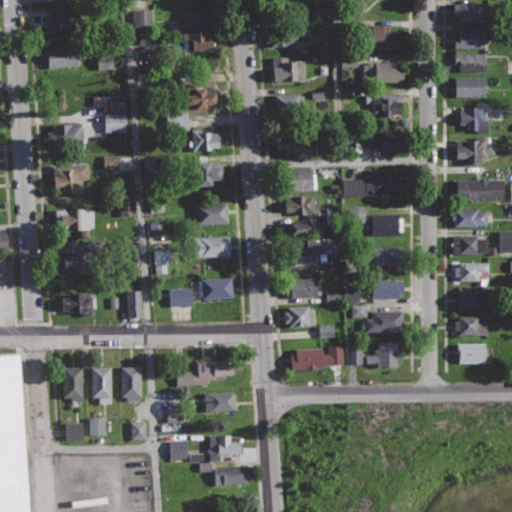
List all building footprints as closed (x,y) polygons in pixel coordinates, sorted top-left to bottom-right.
[(452,1),(452,16),(458,16),(458,21),(483,21),(483,16),(490,16),(490,1),(452,1)] [(212,8),(191,9),(191,13),(176,14),(177,28),(203,27),(203,24),(213,24),(212,8)] [(149,9),(131,10),(131,29),(149,29),(149,9)] [(75,12),(44,14),(45,33),(76,31),(75,12)] [(383,24),(365,24),(365,48),(403,48),(403,30),(383,30),(383,24)] [(297,25),(265,26),(266,47),(298,46),(297,25)] [(485,27),(458,27),(458,35),(454,36),(454,48),(485,47),(485,27)] [(212,30),(183,31),(184,50),(213,48),(212,30)] [(332,48),(332,38),(322,38),(322,48),(332,48)] [(81,44),(46,47),(47,66),(78,64),(78,56),(82,56),(81,44)] [(216,49),(189,50),(190,69),(216,68),(216,49)] [(484,52),(452,52),(452,64),(459,64),(459,70),(484,70),(484,52)] [(288,55),(272,56),(272,81),(304,80),(304,59),(288,60),(288,55)] [(404,60),(362,61),(362,82),(404,82),(404,60)] [(485,75),(454,75),(454,96),(485,95),(485,75)] [(205,87),(195,87),(195,83),(182,84),(183,103),(190,103),(191,109),(205,108),(205,103),(215,102),(215,91),(205,91),(205,87)] [(298,92),(274,94),(275,112),(303,110),(302,94),(298,94),(298,92)] [(401,92),(364,92),(364,103),(371,103),(371,112),(379,112),(379,116),(392,116),(392,114),(401,114),(401,92)] [(108,113),(120,113),(121,102),(108,102),(108,113)] [(491,102),(475,102),(475,105),(459,105),(459,123),(467,123),(467,129),(486,129),(486,117),(491,117),(491,102)] [(102,133),(124,132),(124,114),(102,114),(102,133)] [(165,130),(186,130),(186,115),(165,115),(165,130)] [(82,121),(51,124),(52,132),(46,132),(47,148),(83,145),(82,121)] [(217,130),(201,131),(200,127),(191,128),(192,149),(210,148),(210,146),(218,146),(217,130)] [(386,128),(372,128),(372,147),(401,147),(401,134),(386,134),(386,128)] [(310,130),(276,132),(276,148),(286,147),(286,152),(296,152),(296,149),(306,149),(305,142),(311,142),(310,130)] [(487,135),(476,136),(476,138),(456,139),(456,157),(466,157),(466,163),(481,163),(481,156),(486,156),(486,153),(494,152),(494,141),(487,141),(487,135)] [(101,172),(117,172),(118,156),(101,155),(101,172)] [(132,169),(132,157),(122,157),(122,170),(132,169)] [(142,158),(143,182),(157,181),(156,158),(142,158)] [(220,164),(209,165),(209,160),(191,161),(193,185),(211,184),(211,180),(221,179),(220,164)] [(87,161),(52,164),(54,190),(83,188),(83,178),(89,178),(87,161)] [(312,167),(281,169),(283,191),(313,189),(312,167)] [(383,168),(370,168),(370,172),(365,172),(365,190),(371,190),(372,193),(391,192),(390,188),(401,188),(401,171),(383,172),(383,168)] [(503,177),(455,178),(456,199),(504,198),(503,177)] [(361,180),(341,179),(340,197),(361,197),(361,180)] [(118,217),(133,216),(132,194),(117,195),(118,217)] [(285,196),(285,210),(294,209),(295,213),(314,212),(313,209),(319,209),(318,200),(314,201),(313,194),(285,196)] [(226,201),(195,203),(196,224),(228,222),(226,201)] [(93,206),(57,209),(58,231),(80,229),(80,236),(90,235),(89,226),(94,226),(93,206)] [(363,206),(345,206),(345,223),(363,222),(363,206)] [(477,207),(453,207),(454,225),(486,225),(486,209),(477,209),(477,207)] [(397,213),(370,213),(370,215),(367,215),(367,234),(399,233),(399,230),(403,230),(403,217),(397,217),(397,213)] [(318,219),(286,221),(287,234),(323,232),(322,222),(319,222),(318,219)] [(497,252),(511,251),(511,230),(497,231),(497,252)] [(228,234),(191,236),(192,256),(229,254),(228,234)] [(477,234),(452,234),(452,252),(486,252),(486,237),(477,237),(477,234)] [(284,248),(285,265),(328,263),(327,250),(339,249),(338,237),(322,238),(323,246),(284,248)] [(98,240),(53,241),(54,265),(58,265),(58,270),(86,269),(85,251),(93,251),(93,248),(99,248),(98,240)] [(404,246),(373,246),(373,255),(369,255),(369,263),(404,263),(404,246)] [(150,250),(151,263),(169,263),(169,249),(150,250)] [(488,260),(458,261),(458,265),(454,265),(454,275),(458,275),(458,280),(478,280),(478,271),(488,271),(488,260)] [(153,274),(165,273),(165,264),(153,265),(153,274)] [(231,276),(197,278),(198,295),(202,295),(202,298),(232,296),(231,276)] [(315,276),(284,277),(285,294),(290,294),(290,296),(321,294),(320,278),(315,279),(315,276)] [(403,278),(366,278),(367,295),(371,295),(371,297),(397,297),(397,294),(403,294),(403,278)] [(356,284),(343,284),(344,303),(357,302),(356,284)] [(166,289),(167,306),(190,306),(189,288),(166,289)] [(140,289),(126,290),(127,317),(141,317),(140,289)] [(486,289),(458,289),(458,292),(454,292),(454,302),(458,302),(458,306),(486,306),(486,289)] [(337,303),(337,291),(324,290),(324,303),(337,303)] [(90,291),(69,292),(70,296),(61,296),(61,309),(69,309),(69,312),(82,311),(82,315),(92,314),(90,291)] [(308,305),(287,306),(288,310),(283,311),(284,321),(288,321),(288,326),(314,324),(313,306),(308,307),(308,305)] [(365,305),(349,305),(349,317),(365,317),(365,305)] [(402,309),(371,309),(371,317),(364,317),(364,319),(361,319),(361,328),(365,328),(365,330),(403,330),(402,309)] [(487,315),(458,315),(458,319),(454,319),(455,329),(458,329),(458,334),(487,333),(487,315)] [(332,336),(332,325),(317,326),(317,337),(332,336)] [(396,341),(377,341),(377,353),(365,353),(365,361),(377,361),(377,365),(397,365),(397,359),(403,359),(403,347),(397,347),(396,341)] [(485,342),(457,343),(457,353),(458,353),(458,362),(485,362),(485,342)] [(346,365),(360,364),(360,345),(346,345),(346,365)] [(321,346),(290,348),(291,369),(323,367),(321,346)] [(27,511),(16,351),(0,352),(0,511),(27,511)] [(231,358),(196,360),(196,368),(175,369),(176,384),(206,383),(206,379),(224,378),(224,374),(232,373),(231,358)] [(111,364),(91,365),(92,396),(102,395),(102,405),(112,405),(111,364)] [(81,365),(61,365),(61,396),(81,396),(81,365)] [(139,366),(120,366),(121,395),(126,395),(126,399),(140,399),(139,366)] [(233,390),(203,392),(204,410),(235,408),(233,390)] [(165,429),(180,429),(180,408),(166,407),(165,429)] [(87,434),(104,434),(104,419),(87,419),(87,434)] [(80,421),(63,422),(63,440),(81,439),(80,421)] [(128,439),(144,439),(144,422),(128,422),(128,439)] [(239,434),(209,434),(208,461),(219,461),(219,452),(239,453),(239,434)] [(167,459),(185,458),(185,440),(167,440),(167,459)] [(241,464),(213,467),(215,489),(248,486),(246,467),(242,467),(241,464)]
